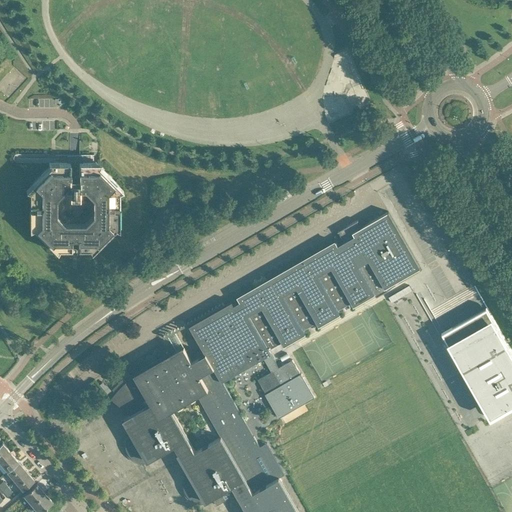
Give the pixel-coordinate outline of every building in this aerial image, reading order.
[(119,185),(97,164),(95,161),(94,161),(93,161),(92,161),(91,161),(90,161),(79,161),(74,161),(74,162),(70,162),(70,161),(70,155),(59,155),(59,158),(55,158),(55,159),(55,161),(54,161),(53,162),(30,185),(30,224),(54,248),(71,248),(78,248),(95,248),(119,224),(119,185)] [(299,511),(282,480),(286,477),(280,467),(274,470),(264,453),(262,454),(259,447),(260,446),(254,436),(250,438),(242,424),(246,422),(222,381),(263,357),(271,371),(258,379),(266,393),(265,393),(279,417),(315,397),(301,373),(300,373),(292,359),(279,367),(271,353),(269,349),(282,342),(284,345),(306,333),(303,329),(317,322),(319,325),(340,313),(338,309),(351,302),(353,306),(385,288),(420,267),(388,211),(360,227),(358,223),(357,221),(358,220),(347,226),(343,228),(345,231),(340,234),(342,237),(344,241),(338,244),(336,241),(238,297),(240,301),(234,304),(232,300),(225,305),(224,303),(224,304),(220,305),(220,306),(217,307),(217,308),(214,309),(213,310),(210,311),(210,312),(207,313),(206,314),(203,315),(203,316),(200,317),(199,318),(196,319),(196,320),(193,321),(192,322),(189,323),(189,324),(187,324),(201,348),(202,348),(205,353),(192,360),(186,350),(189,349),(189,348),(186,349),(184,349),(183,347),(178,350),(178,351),(177,351),(176,352),(172,353),(169,354),(165,356),(160,358),(152,362),(144,367),(138,372),(131,377),(132,378),(135,375),(147,396),(137,401),(124,378),(112,389),(116,392),(110,399),(111,400),(112,399),(125,409),(127,408),(130,414),(125,417),(125,418),(129,425),(126,425),(131,430),(129,433),(127,436),(126,438),(126,440),(126,442),(126,444),(126,446),(126,448),(127,450),(128,452),(129,454),(130,455),(131,457),(133,458),(134,459),(136,460),(138,461),(140,462),(142,462),(144,462),(145,462),(147,462),(149,462),(151,461),(150,459),(175,445),(186,465),(184,466),(189,471),(186,474),(185,477),(184,479),(184,481),(183,483),(183,485),(184,487),(184,489),(185,491),(185,493),(186,494),(188,496),(189,497),(191,499),(192,500),(194,501),(196,502),(198,502),(200,503),(201,503),(203,503),(205,503),(207,502),(208,502),(208,500),(212,497),(217,505),(227,499),(223,491),(233,485),(241,499),(246,496),(255,511),(299,511)] [(511,351),(488,308),(443,334),(491,418),(511,406),(511,351)] [(0,444),(0,460),(10,452),(2,443),(0,444)] [(18,461),(10,452),(0,460),(0,462),(7,471),(18,461)] [(14,480),(26,470),(18,461),(7,471),(14,480)] [(22,490),(34,480),(26,470),(14,480),(22,490)] [(45,492),(44,492),(37,484),(37,483),(23,494),(31,504),(45,492)] [(12,491),(8,486),(3,490),(7,495),(12,491)] [(45,492),(31,504),(38,511),(40,511),(52,502),(52,501),(45,493),(45,492)]
